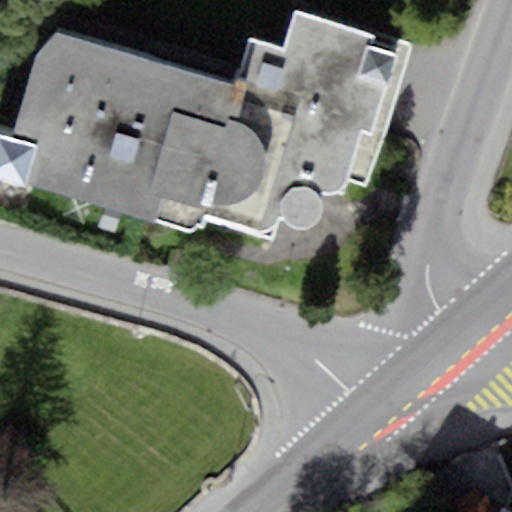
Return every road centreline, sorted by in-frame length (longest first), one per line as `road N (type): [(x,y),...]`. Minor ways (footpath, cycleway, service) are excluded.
road 1 (residential): [(365,410),(328,364),(248,317),(0,245)]
road 2 (residential): [(511,4),(413,271),(412,369)]
road 3 (secondary): [(365,410),(255,511)]
